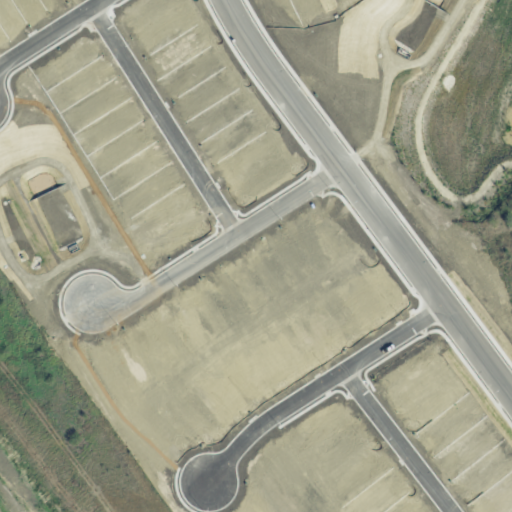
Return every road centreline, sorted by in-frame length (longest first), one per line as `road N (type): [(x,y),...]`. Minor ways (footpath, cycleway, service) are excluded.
road 1 (tertiary): [(227,0),(511,391)]
road 2 (residential): [(450,306),(255,428),(209,487)]
road 3 (residential): [(345,167),(133,303),(90,309)]
road 4 (residential): [(94,10),(236,236)]
road 5 (residential): [(345,371),(452,511)]
road 6 (residential): [(109,0),(0,70)]
